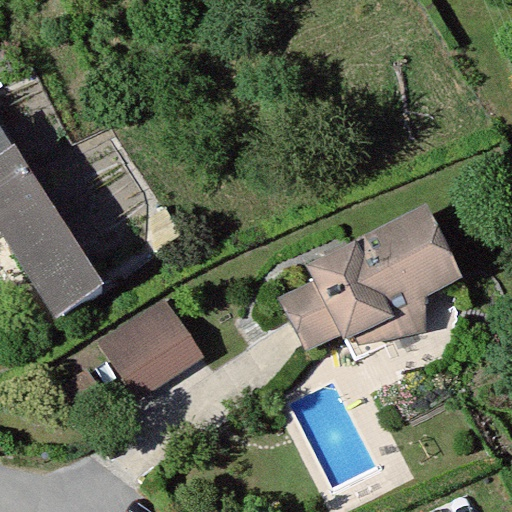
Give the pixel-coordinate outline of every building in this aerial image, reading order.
[(0,80),(12,75),(3,56),(0,57),(0,80)] [(0,167),(13,157),(0,134),(0,167)] [(13,157),(0,167),(0,221),(62,323),(103,298),(13,157)] [(287,309),(292,319),(310,351),(342,335),(347,345),(383,326),(419,329),(422,301),(449,286),(419,229),(355,262),(354,259),(314,280),(320,293),(287,309)] [(197,360),(163,309),(130,331),(163,382),(197,360)] [(163,382),(130,331),(104,348),(138,398),(163,382)]
